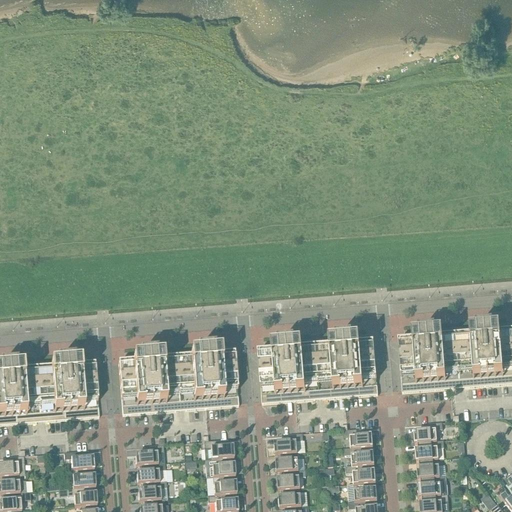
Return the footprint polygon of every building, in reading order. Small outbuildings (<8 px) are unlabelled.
[(476,336),(456,337),(460,390),(511,386),(511,332),(493,334),(493,331),(492,331),(476,333),(476,336)] [(418,340),(398,342),(402,395),(451,391),(460,390),(456,337),(436,339),(436,336),(435,336),(419,337),(418,337),(418,340)] [(336,347),(316,349),(320,401),(345,399),(378,397),(374,344),(353,346),(353,342),(352,342),(336,344),(335,344),(336,347)] [(278,352),(258,353),(262,402),(262,406),(295,403),(320,401),(316,349),(296,350),(295,347),(279,348),(278,348),(278,352)] [(196,358),(176,360),(180,413),(206,411),(238,408),(238,404),(234,355),(214,357),(213,354),(212,354),(197,355),(196,355),(196,358)] [(139,363),(118,364),(122,414),(122,417),(156,415),(180,413),(176,360),(156,361),(156,358),(155,358),(139,360),(138,360),(139,363)] [(57,369),(37,371),(41,424),(66,422),(99,419),(99,415),(95,366),(74,368),(74,365),(73,365),(57,366),(56,366),(57,369)] [(0,427),(16,426),(41,424),(37,371),(17,373),(16,369),(15,370),(0,370),(0,427)] [(417,437),(414,437),(415,446),(443,443),(437,444),(436,432),(442,432),(442,425),(428,426),(429,433),(417,434),(417,437)] [(369,440),(369,438),(357,438),(357,432),(347,433),(343,433),(343,440),(350,439),(351,451),(344,451),(373,449),(372,440),(369,440)] [(274,448),(275,457),(297,455),(296,444),(303,443),(302,436),(288,437),(289,444),(277,445),(277,448),(274,448)] [(211,462),(233,460),(233,451),(230,452),(230,449),(228,449),(227,442),(208,444),(202,444),(202,445),(203,445),(205,463),(211,462)] [(443,443),(415,446),(417,446),(418,454),(415,455),(416,464),(419,464),(433,463),(438,462),(437,451),(444,450),(443,443)] [(138,459),(135,459),(136,468),(158,466),(164,466),(163,454),(163,448),(158,448),(149,449),(149,455),(137,456),(138,459)] [(345,469),(374,467),(374,458),(371,458),(370,450),(373,450),(373,449),(344,451),(345,458),(351,458),(352,469),(345,469)] [(68,455),(64,455),(64,463),(71,462),(72,473),(94,471),(93,462),(90,463),(90,460),(88,460),(88,454),(78,454),(68,455)] [(276,475),(279,475),(299,473),(298,461),(292,462),(292,456),(297,456),(297,455),(275,457),(278,457),(279,466),(276,466),(276,475)] [(0,479),(18,478),(25,477),(23,459),(25,459),(19,459),(17,459),(9,460),(10,466),(0,466),(0,479)] [(211,462),(205,463),(206,481),(218,480),(235,478),(234,469),(231,469),(231,461),(233,461),(233,460),(211,462)] [(420,472),(417,473),(417,482),(446,479),(440,480),(439,468),(433,469),(433,463),(419,464),(420,472)] [(158,466),(136,468),(138,468),(139,477),(136,477),(137,486),(166,484),(166,483),(165,472),(164,466),(158,466)] [(347,487),(376,485),(375,476),(372,476),(371,468),(374,468),(374,467),(345,469),(346,476),(352,476),(353,487),(347,487)] [(72,473),(65,474),(66,481),(72,480),(73,492),(92,490),(95,490),(95,480),(92,481),(91,476),(91,472),(94,472),(94,471),(72,473)] [(277,484),(278,493),(300,491),(299,479),(306,479),(305,473),(299,473),(279,475),(280,484),(277,484)] [(0,497),(14,496),(27,495),(26,483),(19,484),(18,478),(0,479),(0,497)] [(235,479),(235,478),(212,480),(218,480),(218,486),(213,486),(214,498),(207,498),(207,499),(236,496),(235,487),(233,487),(232,479),(235,479)] [(446,479),(417,482),(420,482),(421,490),(418,491),(419,500),(448,497),(446,479)] [(166,484),(137,486),(140,486),(141,495),(138,495),(138,504),(167,502),(166,484)] [(347,487),(348,505),(377,503),(376,494),(374,494),(373,486),(376,485),(347,487)] [(73,492),(66,492),(67,499),(73,498),(74,509),(97,507),(96,498),(93,499),(93,494),(92,490),(73,492)] [(279,502),(279,511),(302,509),(301,497),(295,498),(295,492),(300,491),(278,493),(281,493),(281,502),(279,502)] [(502,495),(502,499),(505,503),(510,499),(505,493),(502,495)] [(14,496),(0,497),(1,506),(0,505),(0,511),(21,511),(20,503),(30,503),(30,495),(27,495),(14,496)] [(236,497),(236,496),(207,499),(208,505),(214,505),(214,511),(237,511),(237,505),(234,505),(233,497),(236,497)] [(448,497),(419,500),(422,500),(422,508),(420,509),(419,511),(442,511),(442,505),(448,504),(448,497)] [(167,502),(138,504),(141,504),(141,511),(168,511),(168,508),(165,508),(164,502),(167,502)] [(492,502),(485,507),(489,511),(492,511),(497,509),(492,502)] [(350,511),(355,511),(377,511),(378,511),(376,511),(374,511),(374,504),(377,503),(348,505),(348,511),(350,511)]
